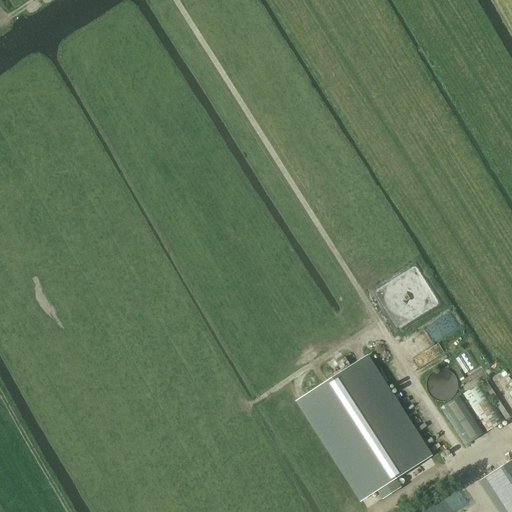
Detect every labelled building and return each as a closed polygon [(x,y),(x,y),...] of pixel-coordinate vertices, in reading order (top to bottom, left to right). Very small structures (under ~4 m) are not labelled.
[(383,501),(402,489),(396,479),(433,456),(368,355),(295,402),(360,503),(377,492),(383,501)] [(485,377),(479,380),(505,423),(511,419),(485,377)] [(480,384),(462,395),(487,433),(505,422),(480,384)] [(464,446),(483,434),(460,396),(441,408),(464,446)] [(511,511),(511,460),(479,481),(499,511),(511,511)]
